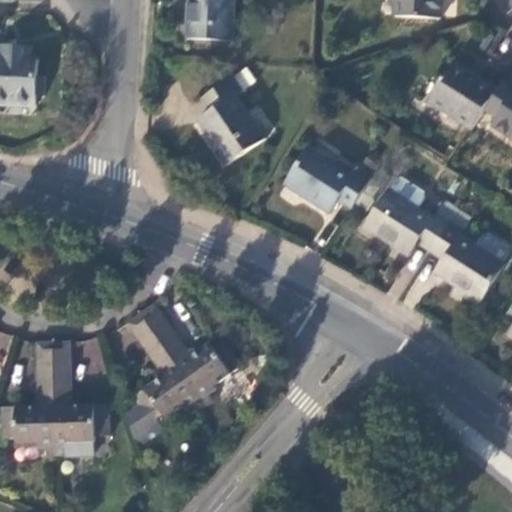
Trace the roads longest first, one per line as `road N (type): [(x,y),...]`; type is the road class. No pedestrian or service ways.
road 1 (unclassified): [(367,332),(278,283),(113,213)]
road 2 (residential): [(113,213),(128,0)]
road 3 (unclassified): [(511,438),(367,332)]
road 4 (unclassified): [(280,434),(367,332)]
